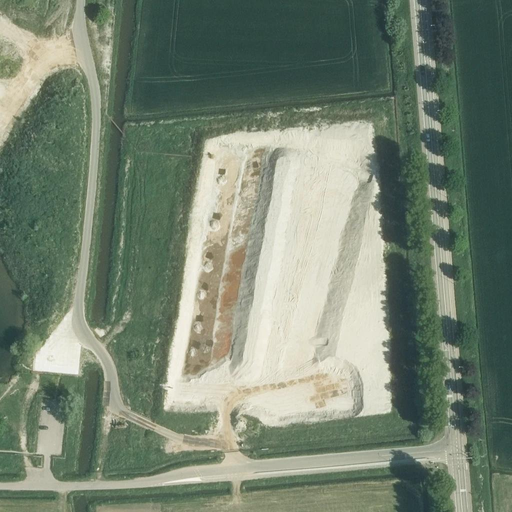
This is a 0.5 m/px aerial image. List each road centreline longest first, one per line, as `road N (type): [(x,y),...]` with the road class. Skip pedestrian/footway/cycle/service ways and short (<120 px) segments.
road 1 (unclassified): [(0,487),(142,482),(456,449)]
road 2 (tertiary): [(456,449),(419,0)]
